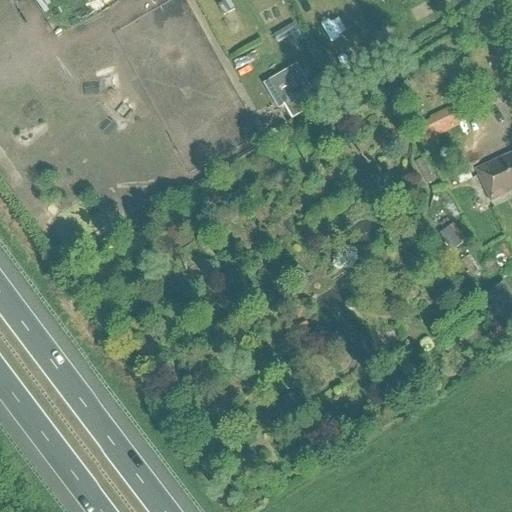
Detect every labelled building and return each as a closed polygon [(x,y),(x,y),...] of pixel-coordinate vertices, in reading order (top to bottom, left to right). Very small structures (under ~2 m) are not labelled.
[(137,80),(137,65),(123,65),(122,79),(137,80)] [(151,79),(132,94),(145,110),(164,95),(151,79)] [(280,100),(292,121),(315,107),(302,86),(280,100)] [(431,120),(418,127),(427,143),(460,127),(451,108),(430,118),(431,120)] [(511,154),(476,171),(491,202),(511,192),(511,154)] [(459,227),(473,245),(486,235),(472,217),(459,227)] [(485,295),(499,316),(511,307),(511,292),(505,282),(485,295)]
